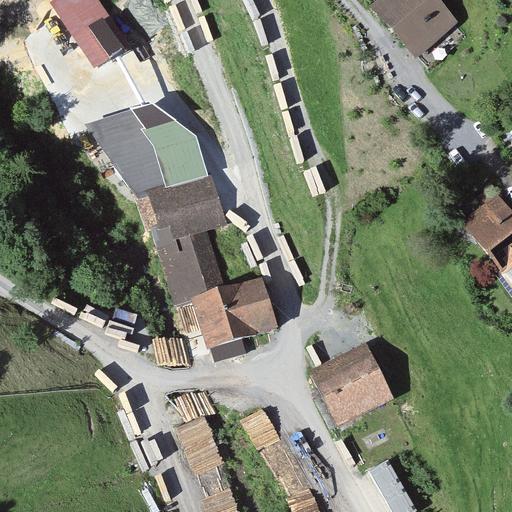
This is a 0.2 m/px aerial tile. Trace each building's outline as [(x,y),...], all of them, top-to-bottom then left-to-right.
[(97,0),(69,0),(53,12),(93,71),(129,46),(97,0)] [(439,0),(397,0),(382,13),(426,64),(465,30),(439,0)] [(137,111),(86,127),(139,203),(149,199),(147,193),(185,182),(176,154),(137,111)] [(185,182),(147,193),(149,199),(164,246),(154,250),(176,311),(194,305),(228,294),(207,233),(227,228),(210,175),(185,182)] [(511,210),(505,202),(472,228),(511,280),(511,210)] [(228,294),(194,305),(210,353),(279,330),(264,282),(228,294)] [(365,348),(309,377),(337,430),(393,401),(365,348)] [(289,511),(323,511),(276,407),(248,420),(289,511)] [(181,426),(209,511),(243,511),(212,416),(181,426)] [(390,511),(420,511),(390,460),(368,473),(390,511)]
